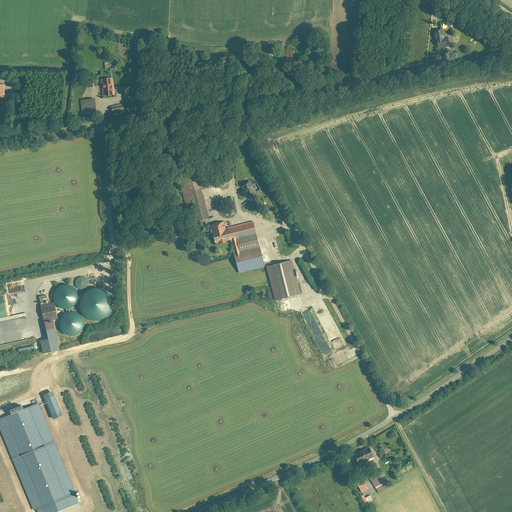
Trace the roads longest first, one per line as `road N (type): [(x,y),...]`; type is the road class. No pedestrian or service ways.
road 1 (unclassified): [(254,97),(247,145),(394,417)]
road 2 (tertiary): [(511,51),(254,97)]
road 3 (tertiary): [(254,97),(0,140)]
road 4 (residential): [(194,511),(394,417)]
road 5 (residential): [(394,417),(511,338)]
